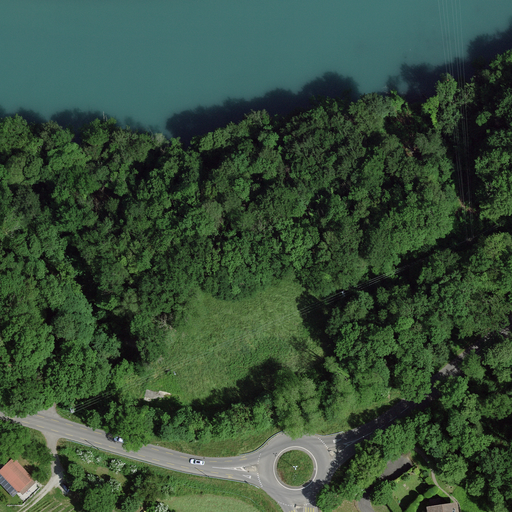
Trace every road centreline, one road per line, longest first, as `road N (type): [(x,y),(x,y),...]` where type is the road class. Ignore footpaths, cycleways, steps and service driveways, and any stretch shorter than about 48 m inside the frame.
road 1 (tertiary): [(0,410),(181,462),(266,468)]
road 2 (tertiary): [(323,457),(398,415),(511,326)]
